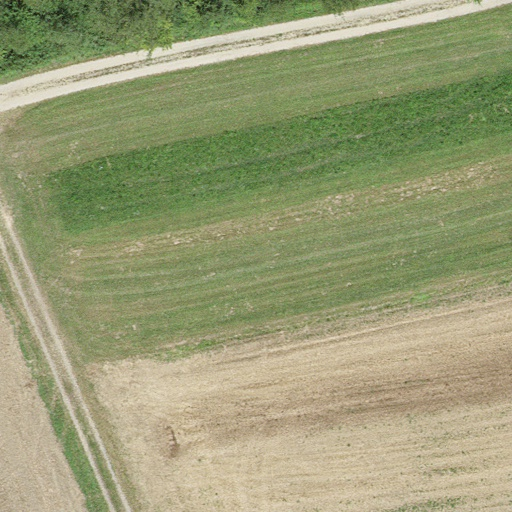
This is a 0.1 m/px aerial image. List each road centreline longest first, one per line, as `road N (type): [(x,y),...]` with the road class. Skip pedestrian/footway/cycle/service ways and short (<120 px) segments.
road 1 (track): [(0,101),(478,0)]
road 2 (track): [(0,243),(109,511)]
